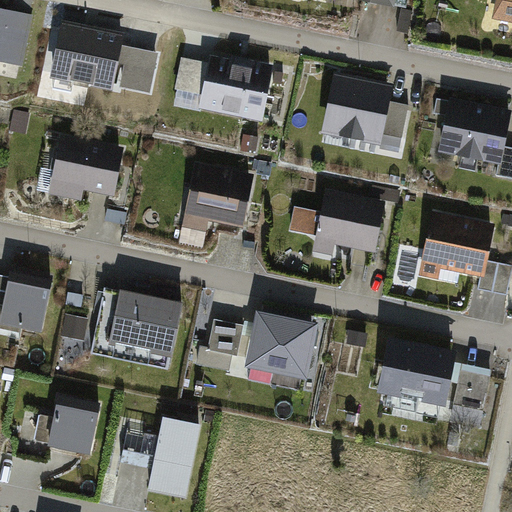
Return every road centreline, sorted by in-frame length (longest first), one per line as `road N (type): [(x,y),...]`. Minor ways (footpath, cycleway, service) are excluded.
road 1 (residential): [(0,229),(511,337)]
road 2 (residential): [(108,0),(511,84)]
